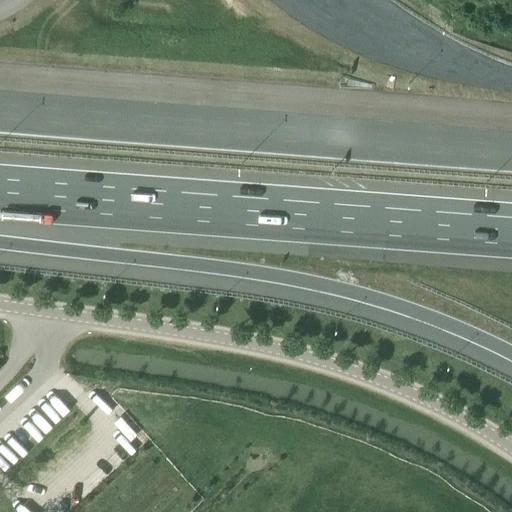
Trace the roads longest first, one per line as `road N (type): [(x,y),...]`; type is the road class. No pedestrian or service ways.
road 1 (unclassified): [(511,450),(424,400),(266,348),(0,307)]
road 2 (motorway): [(0,243),(293,277),(394,303),(511,355)]
road 3 (motorway): [(511,147),(0,105)]
road 4 (motorway): [(0,192),(511,231)]
road 5 (motorway): [(511,83),(390,47),(306,0)]
road 6 (track): [(53,313),(54,344),(43,373),(0,417)]
